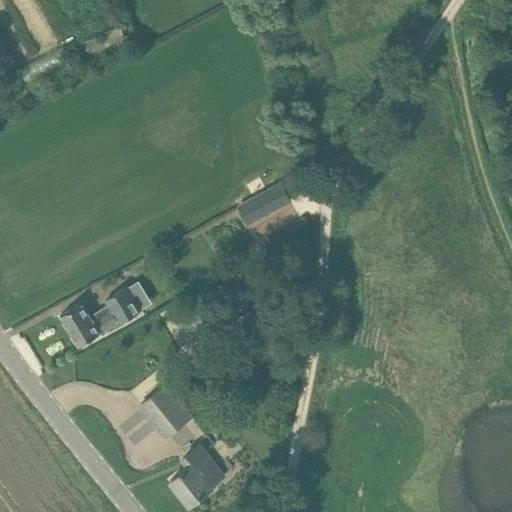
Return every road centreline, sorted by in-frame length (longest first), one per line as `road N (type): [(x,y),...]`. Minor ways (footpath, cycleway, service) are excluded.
road 1 (track): [(287,511),(336,190),(366,132),(450,18)]
road 2 (tertiary): [(137,511),(0,330)]
